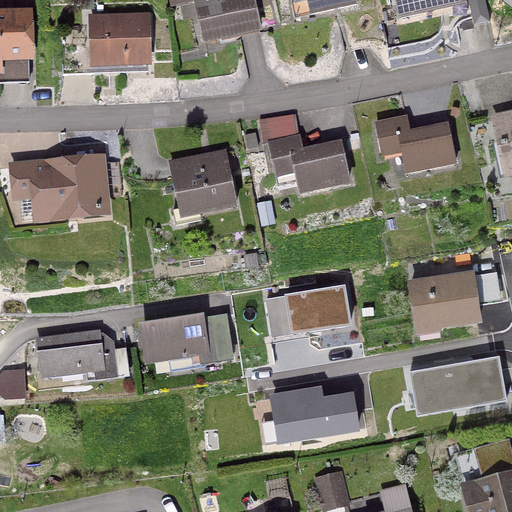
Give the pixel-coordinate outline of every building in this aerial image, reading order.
[(230,33),(238,32),(257,28),(251,0),(205,0),(204,0),(203,0),(167,0),(169,8),(186,4),(186,5),(193,3),(201,43),(231,37),(230,33)] [(305,2),(308,16),(355,6),(353,0),(291,0),(293,4),(305,2)] [(421,15),(419,6),(447,0),(394,0),(399,20),(421,15)] [(469,0),(470,22),(491,21),(489,0),(469,0)] [(0,58),(27,58),(26,16),(0,16),(0,58)] [(91,66),(147,64),(146,19),(89,20),(90,66),(91,66)] [(511,117),(493,122),(503,169),(511,166),(511,117)] [(445,126),(407,134),(404,119),(374,125),(381,158),(400,154),(405,175),(453,166),(445,126)] [(253,135),(243,137),(246,151),(256,148),(253,135)] [(300,153),(297,138),(267,144),(275,178),(294,174),(299,194),(346,184),(338,145),(300,153)] [(223,154),(168,165),(178,211),(171,212),(174,226),(198,221),(197,215),(234,207),(223,154)] [(47,168),(47,165),(11,169),(14,198),(49,195),(51,217),(103,212),(98,163),(47,168)] [(260,227),(272,225),(268,204),(256,206),(260,227)] [(254,257),(243,258),(245,269),(255,267),(254,257)] [(474,323),(476,323),(469,279),(409,287),(416,329),(436,326),(437,329),(438,329),(438,328),(474,323)] [(345,288),(266,300),(272,340),(351,328),(345,288)] [(217,360),(227,358),(220,316),(141,328),(146,361),(167,357),(169,372),(204,367),(204,365),(218,363),(217,360)] [(114,376),(122,375),(117,333),(99,335),(94,335),(37,342),(41,375),(92,369),(94,382),(115,379),(114,376)] [(499,357),(411,372),(418,416),(507,401),(499,357)] [(354,392),(274,405),(280,444),(361,431),(354,392)] [(478,479),(511,470),(511,449),(510,443),(472,453),(478,479)] [(511,511),(511,475),(477,486),(477,487),(462,491),(467,511),(511,511)] [(315,482),(322,511),(345,505),(338,477),(315,482)] [(381,495),(385,511),(407,511),(407,510),(406,510),(401,490),(381,495)]
